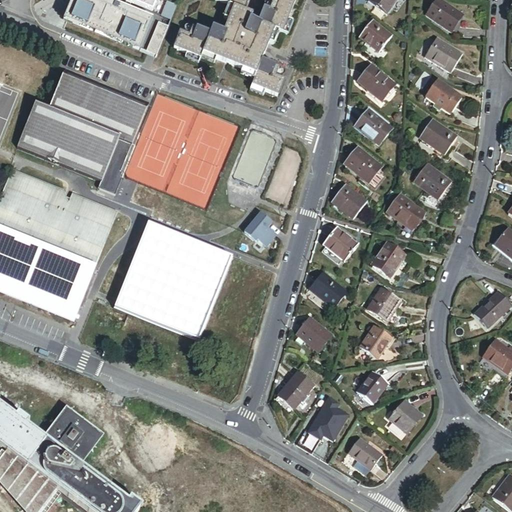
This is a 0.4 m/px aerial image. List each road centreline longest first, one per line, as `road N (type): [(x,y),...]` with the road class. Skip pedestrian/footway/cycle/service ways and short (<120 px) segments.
road 1 (residential): [(243,426),(336,123),(342,0)]
road 2 (residential): [(0,325),(243,426)]
road 3 (residential): [(498,86),(459,263)]
road 4 (residential): [(243,426),(375,510)]
road 5 (residential): [(459,263),(441,305),(437,342),(456,409)]
road 6 (residential): [(456,409),(375,510)]
